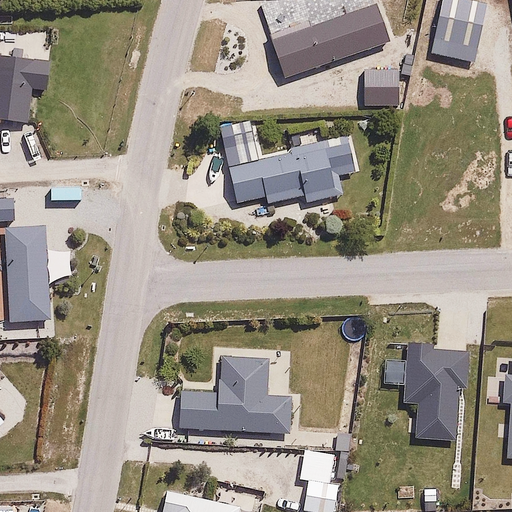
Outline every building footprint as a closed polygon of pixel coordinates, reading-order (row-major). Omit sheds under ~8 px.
[(488,7),(450,0),(443,0),(433,57),(477,65),(488,7)] [(54,61),(0,54),(0,123),(32,127),(38,88),(50,90),(54,61)] [(351,137),(228,169),(239,212),(302,195),(305,207),(346,197),(341,176),(360,171),(351,137)] [(50,230),(8,232),(12,319),(54,317),(50,230)] [(475,349),(413,344),(408,404),(424,405),(421,441),(460,444),(464,389),(472,390),(475,349)] [(293,435),(296,398),(272,397),(275,360),(226,357),(224,393),(186,391),(184,428),(293,435)] [(338,457),(307,452),(302,481),(312,482),(307,511),(310,511),(338,511),(342,486),(334,485),(338,457)] [(244,511),(246,509),(172,493),(167,511),(244,511)]
